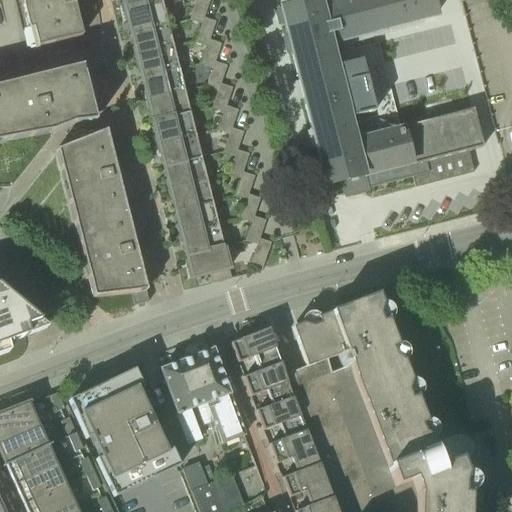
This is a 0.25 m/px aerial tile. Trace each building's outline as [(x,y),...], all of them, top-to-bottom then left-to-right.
[(72,0),(20,0),(28,30),(32,29),(37,47),(81,37),(72,0)] [(160,0),(121,0),(124,13),(161,3),(160,0)] [(190,20),(201,24),(202,24),(204,18),(209,0),(196,0),(196,1),(190,20)] [(307,0),(308,2),(277,10),(280,23),(283,22),(325,189),(334,186),(334,184),(343,181),(347,195),(366,190),(366,189),(413,177),(416,187),(473,173),(468,152),(483,148),(473,110),(451,116),(427,122),(403,128),(403,130),(357,142),(332,43),(435,18),(430,0),(307,0)] [(161,3),(124,13),(130,35),(167,25),(161,3)] [(195,42),(207,46),(209,40),(215,22),(204,18),(202,24),(201,24),(195,42)] [(167,25),(130,35),(135,57),(172,48),(167,25)] [(201,64),(212,68),(213,68),(215,62),(221,44),(209,40),(207,46),(201,64)] [(172,48),(135,57),(141,79),(178,70),(172,48)] [(206,86),(218,90),(220,84),(226,66),(215,62),(213,68),(212,68),(206,86)] [(80,68),(0,88),(0,145),(9,142),(51,134),(101,115),(97,100),(89,102),(80,68)] [(178,70),(141,79),(146,101),(183,92),(178,70)] [(212,108),(223,112),(224,112),(226,107),(232,89),(220,84),(218,90),(212,108)] [(183,92),(146,101),(152,123),(189,114),(183,92)] [(217,130),(229,134),(229,135),(231,129),(237,111),(226,107),(224,112),(223,112),(217,130)] [(189,114),(152,123),(157,145),(194,136),(189,114)] [(223,153),(234,157),(235,157),(237,151),(243,133),(231,129),(229,135),(229,134),(223,153)] [(105,133),(55,152),(92,299),(130,295),(134,307),(135,307),(135,306),(146,304),(148,304),(137,262),(140,262),(136,247),(137,246),(137,245),(133,246),(117,179),(120,178),(118,170),(114,170),(105,133)] [(194,136),(157,145),(163,168),(200,158),(194,136)] [(228,175),(240,179),(242,173),(248,155),(237,151),(235,157),(234,157),(228,175)] [(200,158),(163,168),(168,190),(206,180),(200,158)] [(234,197),(245,201),(246,201),(248,195),(254,177),(242,173),(240,179),(234,197)] [(206,180),(168,190),(174,212),(211,202),(206,180)] [(239,219),(251,223),(253,217),(260,199),(248,195),(246,201),(245,201),(239,219)] [(211,202),(174,212),(180,234),(217,225),(211,202)] [(245,241),(257,245),(259,239),(265,221),(253,217),(251,223),(245,241)] [(222,247),(217,225),(180,234),(185,256),(222,247)] [(271,243),(259,239),(257,245),(250,263),(262,267),(271,243)] [(222,247),(185,256),(191,279),(209,275),(211,285),(231,280),(222,247)] [(435,291),(423,294),(427,309),(438,301),(435,291)] [(326,484),(336,511),(463,511),(465,485),(456,462),(463,460),(456,441),(433,450),(376,297),(291,329),(306,367),(285,375),(288,383),(301,417),(313,451),(326,484)] [(0,345),(25,337),(26,336),(27,335),(28,334),(28,333),(28,331),(27,331),(27,330),(0,307),(0,345)] [(253,358),(274,350),(267,330),(229,345),(237,364),(253,358)] [(274,350),(253,358),(259,372),(242,378),(250,398),(266,392),(288,383),(285,375),(274,350)] [(211,351),(159,371),(187,445),(199,440),(188,411),(206,404),(221,446),(243,436),(211,351)] [(93,460),(111,498),(176,468),(159,430),(154,432),(145,412),(150,410),(132,371),(66,402),(84,440),(88,438),(98,458),(93,460)] [(288,383),(266,392),(272,406),(255,412),(263,431),(279,425),(301,417),(288,383)] [(56,413),(63,410),(56,395),(49,398),(56,413)] [(0,444),(38,427),(37,424),(30,410),(28,406),(31,405),(31,404),(28,405),(28,404),(18,408),(9,412),(0,415),(0,444)] [(301,417),(279,425),(284,439),(268,446),(276,465),(292,459),(313,451),(301,417)] [(67,419),(60,422),(67,437),(74,434),(67,419)] [(46,444),(39,430),(38,427),(0,444),(0,456),(2,461),(4,466),(2,467),(47,447),(46,444)] [(74,452),(81,449),(74,434),(67,437),(74,452)] [(55,464),(48,450),(47,447),(2,467),(3,468),(5,467),(7,472),(11,480),(13,485),(13,486),(56,466),(55,464)] [(313,451),(292,459),(297,473),(281,479),(289,499),(305,492),(326,484),(313,451)] [(86,458),(79,461),(86,476),(93,473),(86,458)] [(178,473),(195,511),(231,511),(242,506),(230,476),(215,483),(207,466),(200,469),(197,464),(178,473)] [(64,483),(57,469),(56,466),(13,486),(14,487),(14,486),(17,492),(16,492),(20,500),(22,505),(20,506),(20,507),(65,486),(64,483)] [(93,491),(99,488),(93,473),(86,476),(93,491)] [(336,511),(326,484),(305,492),(310,506),(295,511),(336,511)] [(73,503),(67,489),(65,486),(20,507),(21,507),(23,506),(25,511),(60,511),(74,505),(73,503)] [(110,511),(104,497),(97,501),(102,511),(110,511)]
